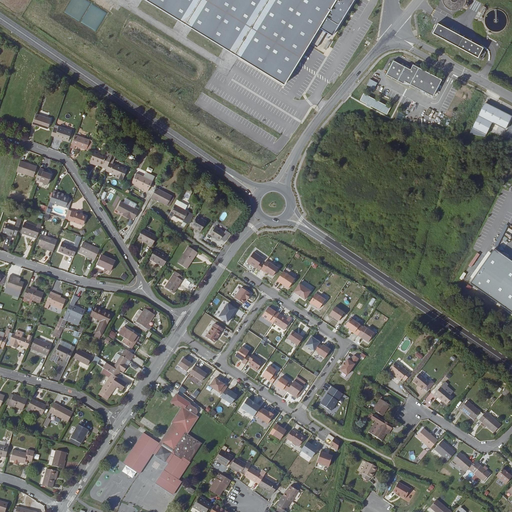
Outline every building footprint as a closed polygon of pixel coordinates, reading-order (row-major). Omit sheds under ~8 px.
[(354,0),(148,0),(285,83),(319,27),(333,35),(354,0)] [(484,48),(438,23),(432,33),(478,58),(484,48)] [(386,76),(400,83),(401,81),(405,83),(433,98),(442,81),(413,66),(410,71),(394,62),(386,76)] [(371,79),(367,85),(375,89),(378,83),(371,79)] [(391,108),(364,93),(360,100),(387,115),(391,108)] [(511,118),(485,104),(479,115),(473,128),(486,135),(492,123),(505,130),(511,118)] [(429,108),(426,115),(432,118),(435,111),(429,108)] [(42,129),(45,119),(30,114),(27,126),(30,127),(31,126),(42,129)] [(63,141),(66,131),(53,127),(52,130),(48,128),(46,136),(63,141)] [(469,134),(485,137),(486,135),(473,128),(469,134)] [(85,140),(69,135),(66,146),(70,148),(70,146),(81,150),(85,140)] [(97,167),(101,169),(104,162),(107,154),(103,153),(102,155),(89,151),(85,162),(89,163),(88,164),(92,166),(92,165),(93,163),(98,165),(97,167)] [(15,161),(11,172),(28,177),(31,167),(15,161)] [(104,162),(101,169),(101,170),(115,176),(114,178),(119,180),(123,170),(104,162)] [(39,171),(35,169),(32,179),(31,181),(43,185),(46,175),(38,171),(39,171)] [(142,192),(147,181),(131,173),(127,183),(139,189),(138,190),(142,192)] [(168,195),(151,187),(145,198),(149,200),(150,198),(163,205),(168,195)] [(48,193),(45,202),(61,208),(64,198),(48,193)] [(127,216),(130,217),(135,209),(117,200),(113,208),(120,212),(123,213),(121,215),(126,218),(127,216)] [(183,211),(170,203),(164,215),(167,217),(168,214),(179,220),(183,211)] [(79,226),(82,217),(75,214),(75,213),(71,211),(70,213),(67,211),(63,220),(79,226)] [(196,230),(202,220),(193,214),(186,224),(196,230)] [(8,235),(12,236),(17,222),(13,221),(11,228),(1,225),(0,228),(0,234),(8,237),(8,235)] [(21,235),(32,239),(34,235),(37,224),(33,223),(32,227),(20,223),(17,232),(22,233),(21,235)] [(215,240),(221,231),(211,225),(205,233),(215,240)] [(133,239),(147,246),(152,236),(138,229),(133,239)] [(41,250),(48,253),(52,241),(37,236),(33,245),(39,247),(42,248),(41,250)] [(66,255),(69,257),(73,248),(58,242),(54,252),(65,256),(66,255)] [(75,253),(90,260),(93,254),(94,251),(79,244),(75,253)] [(184,246),(174,262),(183,268),(193,252),(184,246)] [(511,311),(511,259),(492,247),(468,285),(511,311)] [(159,266),(160,264),(164,257),(151,249),(145,259),(159,266)] [(251,251),(245,260),(254,267),(260,258),(251,251)] [(93,265),(107,272),(111,262),(97,256),(93,265)] [(261,260),(255,268),(258,271),(259,270),(264,273),(269,265),(261,260)] [(278,270),(271,279),(283,287),(289,278),(278,270)] [(178,275),(170,271),(160,286),(170,292),(178,280),(176,278),(178,275)] [(2,288),(17,293),(20,283),(9,279),(10,277),(7,276),(2,288)] [(294,282),(288,291),(300,298),(305,290),(294,282)] [(236,287),(229,297),(238,303),(241,299),(242,297),(243,297),(246,293),(236,287)] [(40,293),(32,290),(26,288),(25,290),(22,289),(19,297),(37,303),(40,293)] [(49,295),(50,294),(46,292),(42,302),(46,304),(45,305),(57,310),(61,300),(56,298),(49,295)] [(311,292),(304,301),(314,308),(320,298),(311,292)] [(222,303),(213,316),(222,321),(230,308),(222,303)] [(70,305),(66,304),(62,312),(61,314),(77,321),(82,311),(77,309),(77,310),(69,306),(70,305)] [(86,316),(97,321),(104,324),(108,315),(91,306),(86,316)] [(257,315),(268,322),(268,321),(274,312),(271,310),(270,311),(263,306),(257,315)] [(334,306),(328,315),(338,321),(344,312),(334,306)] [(150,314),(141,308),(132,322),(142,328),(144,325),(143,324),(150,314)] [(274,312),(268,321),(279,329),(286,320),(274,312)] [(350,331),(353,333),(359,325),(346,316),(341,324),(345,327),(350,330),(350,331)] [(98,336),(104,324),(97,321),(91,333),(98,336)] [(218,328),(209,322),(200,336),(208,342),(218,328)] [(362,326),(356,335),(364,340),(370,331),(362,326)] [(6,333),(4,339),(2,344),(13,349),(14,344),(24,348),(28,338),(25,337),(24,340),(18,338),(19,333),(13,330),(12,335),(6,333)] [(113,339),(117,334),(111,330),(108,335),(113,339)] [(133,336),(125,330),(120,338),(121,338),(118,343),(127,348),(129,344),(128,343),(130,340),(133,336)] [(283,337),(293,344),(299,336),(295,334),(292,333),(288,330),(283,337)] [(314,342),(316,340),(313,338),(312,339),(307,335),(301,344),(309,350),(310,349),(314,342)] [(28,348),(44,355),(48,346),(32,339),(28,348)] [(318,343),(318,344),(313,351),(312,352),(320,357),(326,348),(318,343)] [(50,355),(65,362),(71,349),(67,348),(66,350),(54,345),(50,355)] [(236,346),(230,355),(238,360),(244,351),(236,346)] [(117,355),(124,360),(126,361),(130,354),(121,349),(117,355)] [(74,350),(69,358),(83,366),(88,357),(74,350)] [(258,361),(247,354),(243,360),(246,362),(244,365),(252,370),(258,361)] [(101,369),(108,374),(113,377),(117,370),(120,372),(124,366),(123,365),(121,364),(123,362),(124,360),(117,355),(109,367),(104,364),(101,369)] [(178,358),(173,365),(181,371),(187,363),(178,358)] [(398,377),(401,380),(406,373),(392,360),(385,369),(397,379),(398,377)] [(349,365),(344,361),(340,367),(338,365),(335,369),(332,372),(333,372),(330,376),(337,381),(349,365)] [(190,365),(185,373),(197,381),(202,374),(190,365)] [(257,375),(268,382),(272,376),(269,374),(272,370),(264,365),(257,375)] [(427,383),(424,380),(425,380),(414,372),(408,379),(418,388),(419,387),(422,389),(427,383)] [(123,383),(113,377),(108,374),(97,392),(106,397),(112,387),(118,391),(123,383)] [(276,376),(271,384),(278,389),(284,381),(276,376)] [(213,380),(207,388),(216,393),(221,385),(213,380)] [(289,380),(283,390),(286,392),(287,391),(292,395),(298,386),(289,380)] [(443,403),(449,395),(439,388),(442,384),(439,382),(436,385),(430,393),(433,395),(443,403)] [(339,392),(328,385),(320,397),(321,398),(317,403),(327,410),(339,392)] [(221,389),(216,396),(227,404),(233,395),(230,393),(228,392),(229,391),(225,389),(224,391),(221,389)] [(95,395),(103,401),(106,397),(97,392),(95,395)] [(11,396),(8,394),(3,404),(11,407),(12,406),(19,410),(24,400),(16,397),(16,398),(11,396)] [(172,455),(165,465),(153,484),(170,496),(178,483),(175,481),(198,445),(181,434),(182,433),(184,434),(193,420),(192,419),(194,415),(193,411),(186,407),(185,408),(185,406),(179,402),(179,401),(174,398),(172,401),(170,400),(167,405),(174,409),(175,408),(179,411),(170,425),(171,425),(159,444),(169,451),(172,455)] [(249,414),(255,405),(244,398),(238,407),(249,414)] [(385,404),(376,398),(369,409),(378,415),(385,404)] [(29,399),(24,408),(39,416),(44,406),(29,399)] [(472,416),(477,410),(464,399),(457,407),(470,418),(472,416)] [(54,404),(51,403),(46,413),(64,422),(69,412),(60,408),(59,409),(53,406),(54,404)] [(262,410),(256,406),(251,414),(264,423),(269,415),(269,414),(269,413),(265,411),(265,412),(262,410)] [(475,419),(480,413),(477,410),(472,416),(475,419)] [(498,423),(482,410),(480,413),(475,419),(490,431),(498,423)] [(385,423),(374,416),(372,420),(375,422),(368,433),(377,439),(382,432),(386,424),(385,423)] [(276,439),(282,430),(272,423),(266,432),(276,439)] [(79,436),(82,429),(73,424),(66,437),(66,438),(76,443),(80,437),(79,436)] [(413,435),(427,447),(434,439),(419,427),(413,435)] [(292,432),(288,429),(282,437),(295,446),(301,436),(292,431),(292,432)] [(135,474),(148,453),(155,444),(138,433),(119,463),(135,474)] [(334,449),(336,440),(331,436),(326,444),(334,449)] [(76,443),(66,438),(64,441),(75,446),(76,443)] [(303,441),(297,449),(308,457),(314,448),(303,441)] [(444,459),(451,450),(445,446),(445,447),(437,441),(430,449),(437,455),(438,454),(444,459)] [(159,444),(156,442),(155,444),(148,453),(165,465),(172,455),(169,451),(159,444)] [(233,456),(222,449),(216,460),(227,467),(233,456)] [(49,466),(61,468),(61,465),(60,465),(63,453),(53,450),(51,458),(49,466)] [(317,450),(313,462),(324,466),(328,454),(317,450)] [(457,470),(460,473),(464,467),(469,462),(456,451),(449,459),(459,468),(457,470)] [(22,463),(28,465),(29,461),(31,456),(24,454),(24,456),(9,453),(7,463),(21,466),(22,463)] [(244,476),(249,467),(251,465),(248,462),(246,465),(235,458),(230,467),(237,471),(244,476)] [(485,470),(472,459),(469,462),(464,467),(471,473),(475,476),(480,480),(486,473),(485,470)] [(373,466),(363,461),(356,475),(363,480),(365,476),(366,477),(373,466)] [(260,474),(249,467),(244,476),(259,484),(263,477),(259,474),(260,474)] [(502,482),(510,474),(506,471),(505,473),(502,470),(499,467),(493,474),(502,482)] [(50,489),(52,480),(54,471),(44,469),(39,487),(50,489)] [(218,495),(220,496),(224,490),(227,485),(228,485),(232,480),(222,474),(219,479),(217,479),(210,490),(218,495)] [(275,483),(263,476),(263,477),(259,484),(258,486),(269,492),(273,494),(278,486),(274,484),(275,483)] [(395,481),(389,491),(392,492),(392,493),(395,496),(396,494),(401,498),(407,488),(395,481)] [(282,489),(278,495),(287,501),(294,490),(286,485),(283,489),(282,489)] [(191,494),(194,490),(189,486),(186,490),(191,494)] [(196,511),(201,511),(206,504),(200,501),(201,499),(196,495),(189,507),(196,511)] [(288,501),(287,501),(278,495),(273,505),(275,506),(271,511),(272,511),(284,511),(282,510),(288,501)] [(446,511),(448,511),(433,498),(427,505),(434,511),(446,511)]
